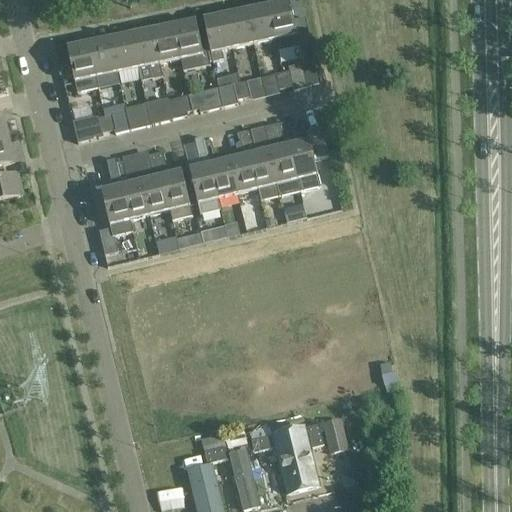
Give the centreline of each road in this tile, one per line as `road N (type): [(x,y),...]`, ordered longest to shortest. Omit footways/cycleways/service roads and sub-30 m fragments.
road 1 (secondary): [(476,0),(495,511)]
road 2 (secondary): [(496,511),(503,0)]
road 3 (residential): [(140,511),(75,230)]
road 4 (residential): [(58,164),(330,93)]
road 5 (residential): [(58,164),(13,0)]
